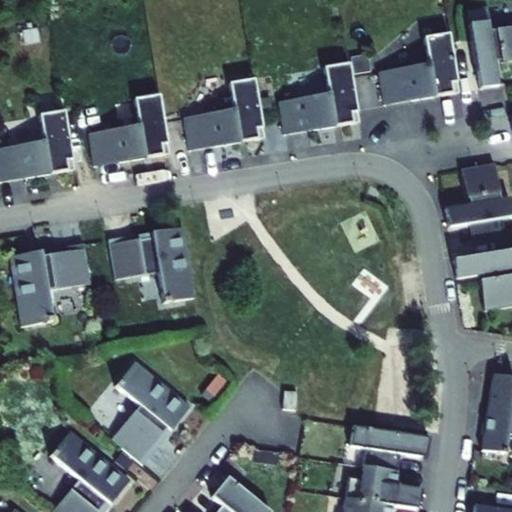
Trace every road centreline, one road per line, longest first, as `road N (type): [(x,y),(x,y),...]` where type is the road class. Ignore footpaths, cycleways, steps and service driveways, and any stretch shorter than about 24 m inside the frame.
road 1 (residential): [(0,221),(336,165),(374,166),(408,181),(418,197),(446,346)]
road 2 (residential): [(446,346),(452,405),(438,511)]
road 3 (residential): [(152,511),(245,399)]
